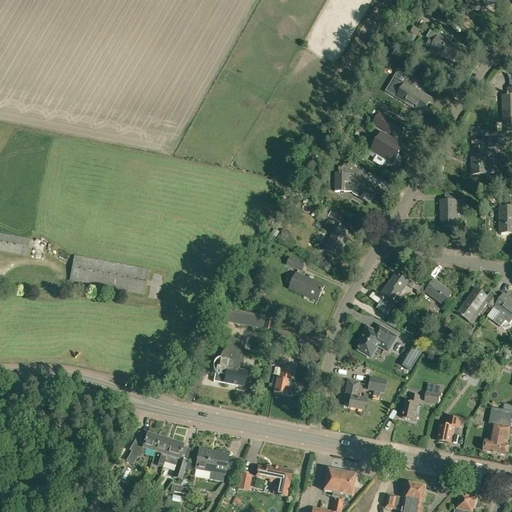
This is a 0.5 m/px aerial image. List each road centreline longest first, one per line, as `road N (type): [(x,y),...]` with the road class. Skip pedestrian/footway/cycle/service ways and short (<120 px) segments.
road 1 (residential): [(511,59),(485,67),(379,244)]
road 2 (residential): [(379,244),(342,305),(311,440)]
road 3 (primary): [(511,477),(311,440)]
road 4 (primary): [(173,411),(75,376),(0,372)]
road 5 (primary): [(0,379),(173,411)]
road 6 (primary): [(311,440),(173,411)]
road 7 (residential): [(511,271),(379,244)]
